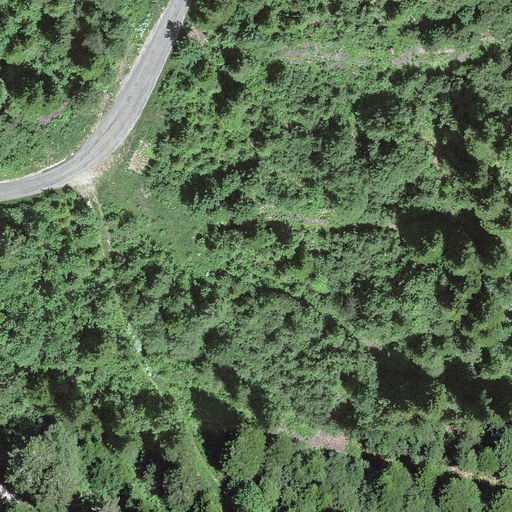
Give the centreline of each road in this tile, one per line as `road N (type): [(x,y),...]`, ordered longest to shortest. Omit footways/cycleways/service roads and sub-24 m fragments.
road 1 (unclassified): [(0,195),(54,184),(100,155),(137,104),(185,0)]
road 2 (track): [(0,431),(97,511)]
